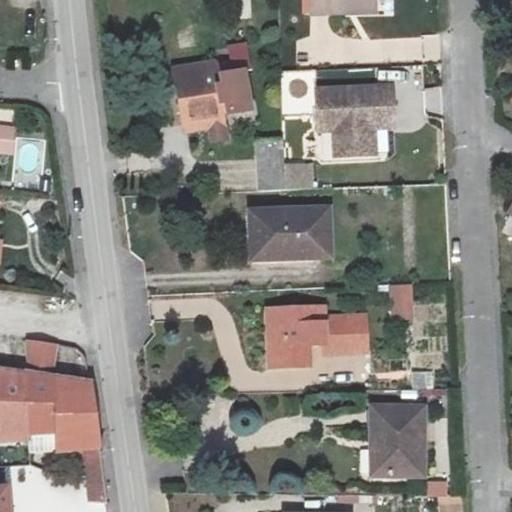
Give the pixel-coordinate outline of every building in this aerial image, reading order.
[(346,14),(380,14),(379,0),(310,0),(311,19),(347,19),(346,14)] [(210,121),(212,129),(214,144),(228,141),(223,116),(250,110),(243,73),(217,78),(215,65),(177,72),(187,125),(210,121)] [(364,126),(393,125),(392,90),(316,93),(318,134),(333,133),(334,159),(365,158),(364,126)] [(189,134),(212,129),(210,121),(187,125),(189,134)] [(286,193),(285,170),(285,142),(259,143),(261,194),(286,193)] [(312,169),(285,170),(286,193),(313,193),(312,169)] [(266,242),(267,264),(332,262),(330,214),(251,216),(251,242),(266,242)] [(252,264),(267,264),(266,242),(251,242),(252,264)] [(388,286),(391,321),(415,319),(412,285),(388,286)] [(270,373),(303,373),(303,351),(312,350),(327,350),(327,358),(348,358),(348,353),(363,353),(362,316),(346,317),(346,324),(327,324),(326,314),(269,315),(270,373)] [(20,344),(22,374),(51,378),(49,348),(20,344)] [(303,351),(303,373),(313,373),(312,350),(303,351)] [(22,376),(0,372),(0,440),(26,438),(22,376)] [(417,389),(434,389),(433,372),(417,373),(417,389)] [(26,438),(56,436),(52,380),(51,378),(22,374),(22,376),(26,438)] [(86,472),(101,470),(90,386),(52,380),(56,436),(58,453),(84,453),(86,472)] [(421,410),(370,408),(369,442),(375,442),(375,476),(422,477),(421,410)] [(101,470),(86,472),(89,506),(106,505),(101,470)] [(447,497),(448,483),(428,481),(427,495),(447,497)] [(462,511),(461,496),(439,497),(439,511),(462,511)]
